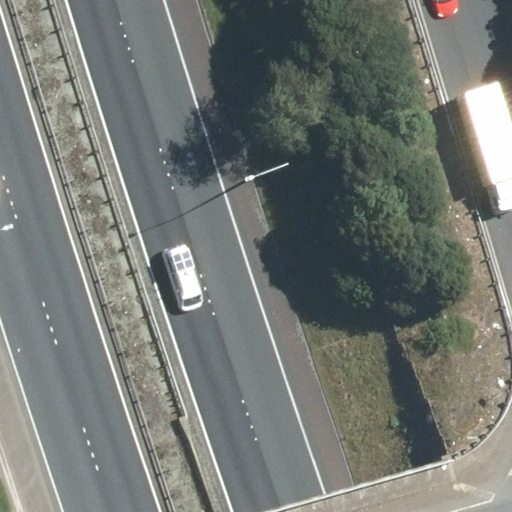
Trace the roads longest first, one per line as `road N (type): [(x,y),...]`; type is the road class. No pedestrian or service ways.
road 1 (motorway): [(107,0),(278,511)]
road 2 (motorway): [(109,511),(0,188)]
road 3 (motorway): [(467,0),(511,133)]
